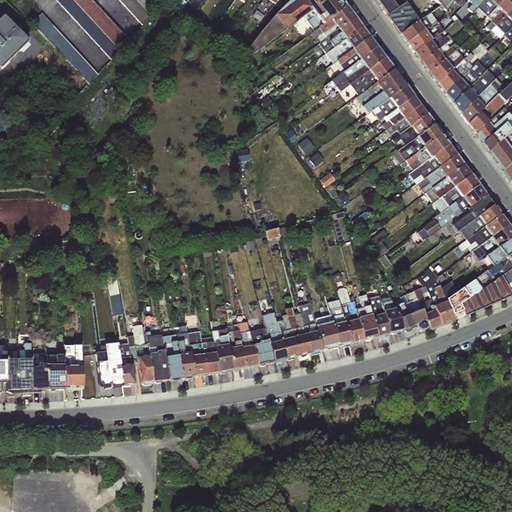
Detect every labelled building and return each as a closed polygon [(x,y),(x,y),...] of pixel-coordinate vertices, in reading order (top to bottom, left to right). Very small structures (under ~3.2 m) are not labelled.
[(57,0),(111,57),(131,39),(94,0),(57,0)] [(121,0),(140,21),(142,22),(150,15),(158,0),(121,0)] [(253,54),(303,17),(325,0),(289,0),(282,8),(277,12),(248,48),(253,54)] [(281,0),(278,6),(282,8),(289,0),(281,0)] [(346,8),(339,0),(325,0),(303,17),(313,32),(346,8)] [(373,0),(386,16),(405,4),(410,0),(373,0)] [(432,0),(445,11),(454,0),(432,0)] [(477,9),(484,0),(467,0),(468,0),(473,5),(469,11),(472,14),(477,9)] [(486,17),(503,0),(484,0),(477,9),(486,17)] [(495,26),(511,9),(511,0),(503,0),(486,17),(490,22),(485,28),(489,32),(495,26)] [(400,35),(417,23),(405,4),(386,16),(400,35)] [(316,37),(320,43),(353,17),(346,8),(313,32),(310,35),(313,39),(316,37)] [(504,35),(511,26),(511,9),(495,26),(504,35)] [(91,83),(100,74),(43,13),(33,22),(91,83)] [(417,23),(400,35),(406,43),(436,23),(429,14),(417,23)] [(325,54),(328,52),(361,28),(353,17),(320,43),(318,45),(325,54)] [(0,69),(26,43),(1,18),(0,19),(0,69)] [(436,23),(406,43),(413,53),(443,32),(436,23)] [(511,26),(504,35),(499,40),(502,43),(506,40),(506,41),(508,40),(511,43),(511,26)] [(328,52),(336,62),(369,38),(361,28),(328,52)] [(443,32),(413,53),(421,64),(447,43),(450,40),(443,32)] [(336,68),(340,74),(377,48),(369,38),(336,62),(339,66),(336,68)] [(447,43),(421,64),(428,74),(455,51),(457,49),(455,44),(451,47),(447,43)] [(337,94),(349,85),(385,59),(377,48),(340,74),(324,86),(326,89),(330,86),(337,94)] [(455,51),(428,74),(436,84),(468,55),(466,54),(461,58),(455,51)] [(468,55),(436,84),(444,95),(472,67),(468,63),(473,57),(470,54),(468,55)] [(349,85),(357,97),(393,70),(385,59),(349,85)] [(472,67),(444,95),(451,105),(485,71),(476,63),(472,67)] [(363,117),(371,112),(404,86),(393,70),(357,97),(354,99),(358,104),(355,106),(363,117)] [(485,71),(451,105),(459,115),(495,79),(485,71)] [(495,79),(459,115),(466,125),(503,89),(495,79)] [(511,81),(503,89),(466,125),(474,136),(488,122),(487,120),(511,95),(511,81)] [(378,121),(382,118),(413,97),(404,86),(371,112),(378,121)] [(381,134),(385,131),(419,106),(413,97),(382,118),(385,122),(377,128),(381,134)] [(395,131),(398,135),(426,115),(419,106),(385,131),(389,135),(395,131)] [(488,122),(474,136),(481,144),(506,123),(510,119),(502,110),(488,122)] [(397,142),(402,148),(433,125),(426,115),(398,135),(391,140),(394,144),(397,142)] [(506,123),(481,144),(488,153),(502,140),(509,135),(507,131),(510,128),(506,123)] [(397,152),(404,162),(440,136),(433,125),(402,148),(397,152)] [(403,168),(407,174),(448,146),(440,136),(404,162),(399,166),(402,169),(403,168)] [(502,140),(488,153),(502,171),(511,162),(511,143),(508,147),(502,140)] [(423,179),(424,178),(455,157),(448,146),(407,174),(412,181),(420,175),(423,179)] [(423,194),(426,192),(462,166),(455,157),(424,178),(428,184),(419,190),(423,194)] [(511,162),(502,171),(509,181),(511,178),(511,162)] [(427,207),(432,204),(470,176),(462,166),(426,192),(429,197),(423,202),(427,207)] [(477,186),(470,176),(432,204),(439,214),(477,186)] [(422,242),(427,238),(485,196),(477,186),(439,214),(431,219),(433,221),(416,233),(422,242)] [(401,194),(405,202),(418,197),(414,188),(401,194)] [(456,233),(458,231),(493,207),(485,196),(427,238),(431,243),(448,232),(452,236),(456,233)] [(458,231),(465,240),(500,216),(493,207),(458,231)] [(468,245),(473,251),(507,226),(500,216),(465,240),(462,243),(465,248),(468,245)] [(511,237),(511,232),(507,226),(473,251),(471,252),(474,257),(477,255),(481,260),(511,237)] [(511,253),(511,237),(481,260),(480,261),(488,270),(506,257),(511,253)] [(455,294),(459,306),(477,293),(500,277),(505,287),(511,282),(511,266),(506,257),(488,270),(455,294)] [(453,321),(448,310),(459,306),(450,282),(443,287),(439,277),(429,283),(431,289),(426,291),(441,327),(453,321)] [(487,308),(511,297),(505,287),(500,277),(477,293),(487,308)] [(424,287),(413,292),(427,326),(429,331),(441,327),(426,291),(424,287)] [(350,345),(363,342),(355,311),(352,297),(348,297),(345,289),(339,289),(336,298),(350,345)] [(424,331),(427,326),(413,292),(399,298),(401,305),(393,307),(402,331),(416,326),(416,328),(419,331),(424,331)] [(464,318),(487,308),(477,293),(459,306),(464,318)] [(113,297),(114,314),(123,313),(122,296),(113,297)] [(363,342),(377,338),(368,305),(366,296),(357,298),(361,309),(355,311),(363,342)] [(338,348),(350,345),(336,298),(325,302),(329,318),(338,348)] [(388,335),(402,331),(393,307),(389,298),(380,301),(379,303),(388,335)] [(377,338),(388,335),(379,303),(368,305),(377,338)] [(310,354),(321,351),(314,320),(311,311),(304,313),(301,305),(296,307),(298,315),(310,354)] [(297,357),(310,354),(298,315),(292,317),(290,309),(284,310),(286,316),(297,357)] [(273,364),(284,361),(275,324),(272,313),(261,316),(263,331),(273,364)] [(284,361),(297,357),(286,316),(281,317),(282,321),(275,324),(284,361)] [(321,351),(338,348),(329,318),(314,320),(321,351)] [(243,369),(257,367),(249,335),(245,323),(237,324),(237,326),(243,369)] [(139,385),(152,383),(146,344),(143,345),(141,325),(131,328),(131,336),(139,385)] [(230,372),(243,369),(237,326),(225,327),(224,330),(230,372)] [(217,374),(230,372),(224,330),(211,332),(212,337),(217,374)] [(265,365),(273,364),(263,331),(249,335),(257,367),(265,365)] [(193,378),(205,376),(200,339),(198,332),(186,334),(193,378)] [(152,383),(167,381),(161,342),(159,337),(149,338),(149,333),(144,333),(146,344),(152,383)] [(173,337),(173,339),(180,379),(193,378),(186,334),(173,337)] [(133,385),(139,385),(131,336),(126,337),(127,345),(116,346),(121,386),(121,387),(133,385)] [(205,376),(217,374),(212,337),(200,339),(205,376)] [(173,339),(161,342),(167,381),(180,379),(173,339)] [(18,391),(31,391),(30,352),(29,344),(23,345),(24,352),(17,352),(17,353),(18,391)] [(103,346),(103,352),(109,388),(121,386),(116,346),(115,344),(103,346)] [(62,348),(63,357),(63,390),(81,390),(80,347),(62,348)] [(31,391),(45,391),(45,357),(45,349),(39,349),(38,352),(30,352),(31,391)] [(99,389),(109,388),(103,352),(94,354),(97,379),(95,379),(96,386),(99,389)] [(5,392),(18,391),(17,353),(5,353),(5,384),(5,392)] [(45,391),(63,390),(63,357),(45,357),(45,391)] [(96,511),(98,484),(12,480),(10,511),(96,511)]
